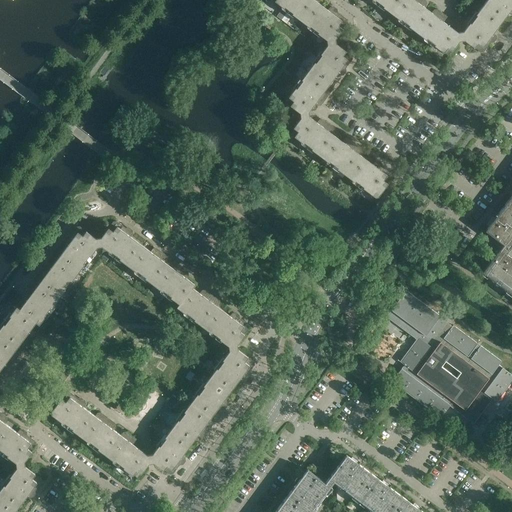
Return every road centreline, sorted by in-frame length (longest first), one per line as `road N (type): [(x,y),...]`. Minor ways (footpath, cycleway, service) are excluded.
road 1 (residential): [(81,468),(10,406),(10,389),(47,340),(98,374),(101,405),(138,429)]
road 2 (tertiary): [(311,334),(472,112)]
road 3 (residential): [(173,498),(261,372),(260,351),(274,326)]
road 4 (residential): [(274,326),(110,207)]
road 5 (residential): [(451,511),(344,433),(305,428)]
road 6 (residential): [(338,0),(447,90)]
road 7 (residential): [(17,291),(75,216),(110,207)]
road 8 (tertiary): [(199,511),(278,407)]
road 9 (residential): [(511,151),(458,221),(432,203)]
